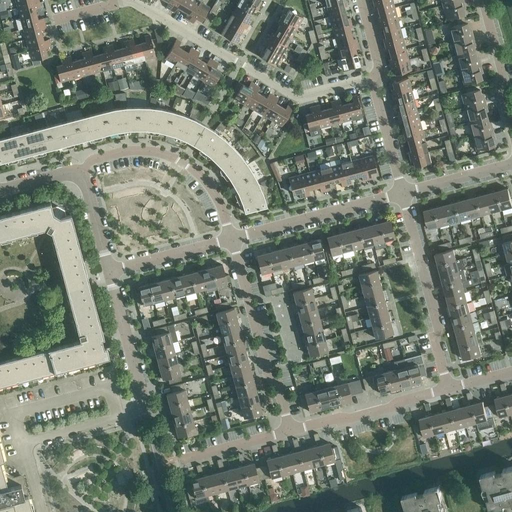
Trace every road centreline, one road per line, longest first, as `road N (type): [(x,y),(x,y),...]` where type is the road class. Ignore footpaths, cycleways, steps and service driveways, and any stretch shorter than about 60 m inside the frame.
road 1 (residential): [(373,78),(301,99),(125,0)]
road 2 (unclassified): [(234,237),(208,175),(182,162),(121,151),(83,170)]
road 3 (unclassified): [(288,430),(234,237)]
road 4 (unclassified): [(449,387),(402,194)]
road 5 (unclassified): [(234,237),(402,194)]
road 6 (unclassified): [(288,430),(449,387)]
road 7 (unclassified): [(25,445),(18,412),(114,387),(122,417)]
road 8 (unclassified): [(147,410),(111,270)]
road 9 (unclassified): [(111,270),(234,237)]
road 10 (unclassified): [(484,0),(511,124)]
